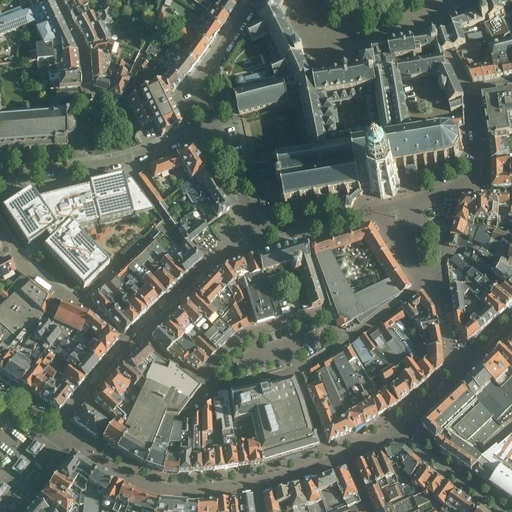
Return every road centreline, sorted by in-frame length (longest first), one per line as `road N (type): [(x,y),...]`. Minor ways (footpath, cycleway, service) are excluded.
road 1 (residential): [(377,210),(480,192),(469,90)]
road 2 (residential): [(83,300),(165,220),(128,157)]
road 3 (residential): [(55,0),(83,58),(84,126),(74,167)]
road 4 (residential): [(300,224),(251,224),(214,126)]
road 5 (residential): [(199,380),(222,389),(294,372),(338,343)]
road 6 (residential): [(199,380),(245,334),(326,311)]
road 7 (residential): [(214,126),(203,97),(206,74),(251,0)]
road 8 (residential): [(503,511),(458,478),(511,426)]
